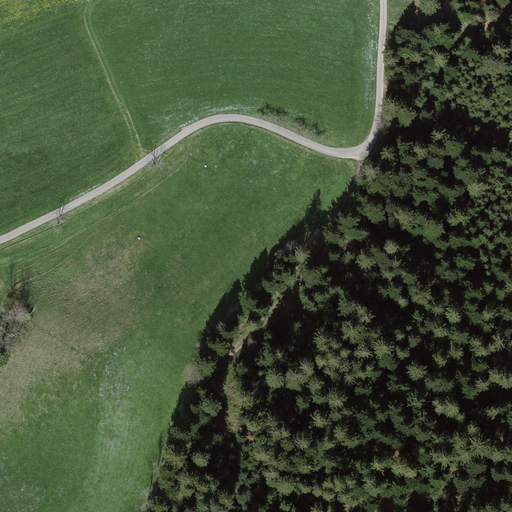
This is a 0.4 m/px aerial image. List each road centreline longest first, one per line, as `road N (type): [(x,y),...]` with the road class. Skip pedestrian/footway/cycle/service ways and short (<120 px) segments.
road 1 (track): [(359,151),(353,184),(298,280),(182,414),(150,511)]
road 2 (track): [(0,240),(210,120),(239,117),(327,150),(359,151)]
road 3 (track): [(359,151),(376,127),(383,0)]
